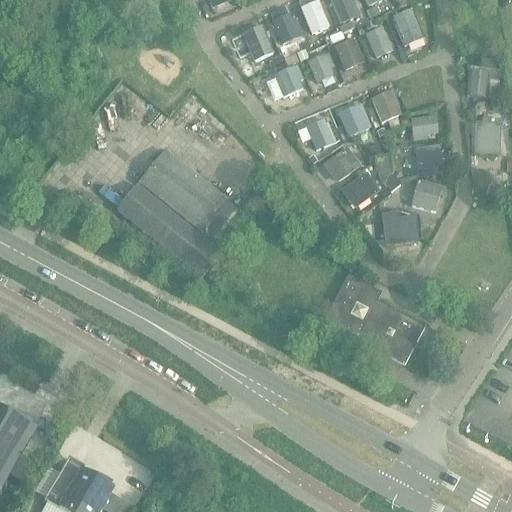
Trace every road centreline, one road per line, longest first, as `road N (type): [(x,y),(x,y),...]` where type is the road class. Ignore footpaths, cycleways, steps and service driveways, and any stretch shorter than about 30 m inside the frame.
road 1 (residential): [(0,289),(219,427),(259,407)]
road 2 (unknown): [(21,228),(69,172),(131,123),(163,128),(220,167)]
road 3 (tertiary): [(206,357),(0,244)]
road 4 (unclassified): [(416,461),(511,292)]
road 5 (tertiary): [(259,407),(397,495)]
road 6 (tertiary): [(416,461),(276,386)]
